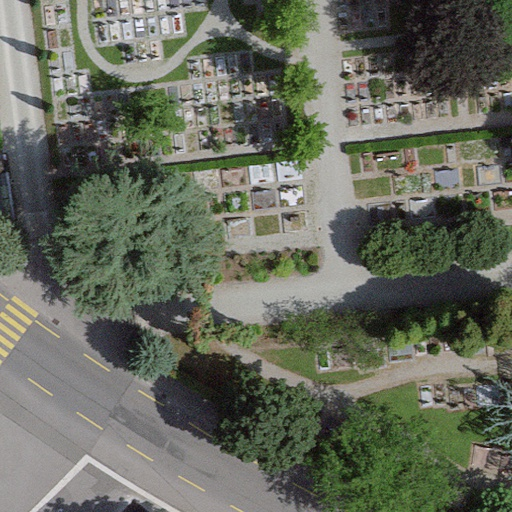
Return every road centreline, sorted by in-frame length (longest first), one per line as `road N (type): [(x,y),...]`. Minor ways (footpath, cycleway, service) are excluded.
road 1 (tertiary): [(294,511),(118,411)]
road 2 (tertiary): [(118,411),(0,332)]
road 3 (residential): [(118,411),(23,511)]
